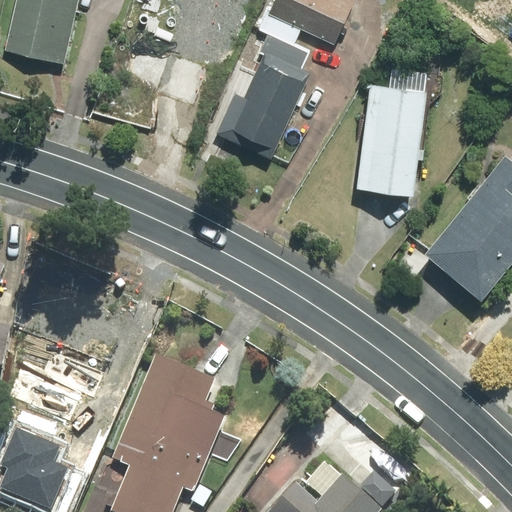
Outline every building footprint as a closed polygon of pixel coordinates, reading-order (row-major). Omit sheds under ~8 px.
[(79,0),(17,0),(6,46),(64,61),(79,0)] [(190,30),(199,1),(221,9),(223,0),(144,0),(116,84),(184,107),(208,36),(190,30)] [(267,0),(263,10),(332,40),(349,0),(267,0)] [(304,54),(237,23),(229,41),(258,54),(237,99),(225,94),(210,128),(268,154),(304,76),(296,72),(304,54)] [(422,74),(384,71),(383,85),(360,83),(350,186),(411,192),(422,74)] [(511,166),(498,155),(412,253),(470,303),(511,255),(511,166)] [(9,333),(0,331),(0,368),(1,369),(9,333)] [(120,367),(93,363),(96,343),(40,334),(24,435),(81,444),(88,396),(115,400),(120,367)] [(213,384),(153,359),(110,464),(125,470),(108,511),(201,511),(209,493),(197,488),(224,420),(210,414),(213,407),(205,404),(213,384)] [(300,470),(284,454),(263,477),(279,492),(300,470)] [(370,472),(356,487),(380,510),(394,495),(370,472)] [(375,511),(340,480),(317,506),(295,487),(272,511),(375,511)]
